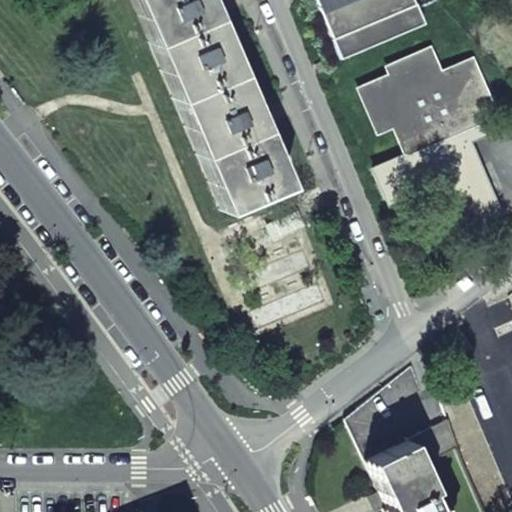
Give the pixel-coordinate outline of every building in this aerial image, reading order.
[(137,0),(228,219),(293,192),(280,162),(257,107),(234,50),(212,0),(137,0)] [(311,0),(315,9),(336,0),(311,0)] [(374,131),(390,124),(403,155),(370,168),(385,202),(417,189),(437,238),(495,213),(465,140),(481,134),(474,116),(471,109),(487,102),(469,60),(437,74),(427,50),(385,67),(388,75),(356,89),(374,131)] [(320,62),(313,65),(317,73),(323,70),(320,62)] [(343,417),(361,457),(363,456),(405,437),(404,435),(447,417),(426,352),(383,386),(343,417)] [(405,437),(417,462),(453,446),(454,445),(447,417),(404,435),(405,437)] [(440,511),(436,502),(432,503),(424,488),(428,486),(417,462),(405,437),(363,456),(385,504),(381,506),(383,511),(440,511)]
